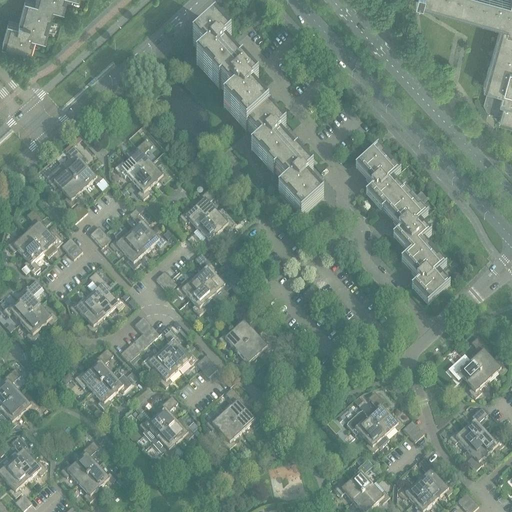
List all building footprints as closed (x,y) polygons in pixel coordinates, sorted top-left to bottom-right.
[(27,0),(24,13),(21,13),(19,22),(18,26),(21,27),(20,30),(33,34),(46,38),(46,37),(45,36),(48,27),(45,27),(47,21),(49,22),(54,5),(63,8),(65,0),(27,0)] [(511,0),(448,0),(508,17),(506,23),(504,23),(486,87),(489,88),(484,105),(488,113),(500,116),(500,119),(511,122),(511,0)] [(18,26),(19,22),(9,20),(11,21),(5,43),(2,42),(2,43),(32,51),(32,50),(31,50),(33,41),(31,40),(33,34),(20,30),(21,27),(18,26)] [(214,29),(216,27),(215,26),(193,47),(194,47),(205,58),(196,66),(197,67),(198,66),(220,90),(219,91),(221,90),(231,101),(223,108),(224,109),(225,108),(247,132),(246,133),(246,134),(248,133),(253,137),(257,143),(259,144),(251,152),(252,151),(275,175),(273,177),(274,177),(276,176),(286,187),(278,194),(278,195),(280,194),(287,201),(288,200),(292,204),(291,206),(302,218),(300,219),(301,220),(324,199),(323,198),(321,201),(310,189),(312,187),(305,179),(313,172),(310,174),(295,157),(298,155),(297,155),(293,158),(282,147),(285,144),(278,137),(286,129),(283,131),(277,125),(273,120),(268,115),(271,113),(270,112),(266,116),(255,104),(257,101),(251,94),(259,87),(258,86),(256,88),(241,72),(243,70),(243,69),(239,73),(228,61),(230,59),(223,51),(231,44),(229,46),(214,29)] [(64,152),(67,155),(81,143),(78,139),(64,152)] [(143,156),(153,148),(147,142),(133,154),(135,157),(130,162),(134,165),(142,175),(152,166),(143,156)] [(83,165),(86,163),(74,149),(67,155),(76,164),(67,173),(71,178),(75,183),(88,171),(83,165)] [(377,151),(378,150),(378,149),(355,170),(356,171),(358,168),(369,180),(367,182),(373,190),(365,197),(366,197),(368,195),(384,212),(402,195),(394,187),(392,188),(389,184),(400,174),(399,173),(398,174),(392,167),(389,169),(386,164),(388,162),(377,151)] [(142,175),(134,165),(130,162),(125,167),(122,164),(115,170),(121,177),(124,174),(132,183),(142,175)] [(160,175),(152,166),(142,175),(150,184),(153,188),(159,183),(161,186),(169,179),(163,172),(160,175)] [(96,173),(93,176),(88,171),(75,183),(80,188),(84,192),(93,184),(96,187),(103,181),(96,173)] [(43,177),(47,180),(52,175),(51,175),(49,172),(43,177)] [(75,183),(71,178),(67,173),(57,181),(54,178),(48,184),(55,192),(58,189),(62,194),(75,183)] [(153,188),(150,184),(142,175),(132,183),(141,193),(137,196),(143,202),(151,195),(148,192),(153,188)] [(84,192),(80,188),(75,183),(62,194),(67,200),(65,202),(71,210),(78,204),(75,200),(84,192)] [(208,204),(218,196),(212,190),(198,202),(201,205),(195,210),(198,214),(207,223),(217,214),(208,204)] [(405,192),(402,195),(384,212),(381,214),(382,214),(386,211),(396,223),(394,225),(401,232),(393,239),(393,240),(395,238),(411,254),(411,255),(422,245),(431,237),(431,236),(430,237),(423,230),(421,231),(417,227),(428,217),(427,217),(426,218),(420,211),(417,212),(413,208),(415,206),(404,194),(405,192)] [(421,194),(414,200),(418,204),(424,198),(421,194)] [(424,198),(418,204),(421,208),(427,202),(424,198)] [(88,215),(85,212),(80,206),(76,210),(83,219),(88,215)] [(79,223),(83,219),(76,210),(71,214),(79,223)] [(207,223),(198,214),(195,210),(190,215),(187,212),(180,219),(185,225),(189,222),(197,232),(207,223)] [(43,229),(46,226),(34,212),(27,218),(36,228),(27,236),(35,246),(48,234),(43,229)] [(146,228),(149,226),(136,212),(130,217),(138,227),(129,235),(133,240),(138,245),(151,234),(146,228)] [(74,227),(79,223),(71,214),(67,218),(74,227)] [(225,224),(217,215),(217,214),(207,223),(215,232),(218,236),(224,231),(226,234),(234,227),(228,221),(225,224)] [(218,236),(215,232),(207,223),(197,232),(206,241),(203,244),(208,250),(216,243),(213,240),(218,236)] [(94,242),(103,234),(99,229),(90,237),(94,242)] [(164,237),(168,242),(172,238),(168,233),(164,237)] [(53,240),(48,235),(48,234),(35,246),(44,256),(53,247),(56,250),(63,245),(56,237),(53,240)] [(107,238),(105,236),(103,234),(94,242),(98,246),(107,238)] [(158,236),(155,239),(151,234),(138,245),(143,251),(146,255),(156,246),(159,250),(165,244),(158,236)] [(138,245),(133,240),(129,235),(119,244),(117,241),(110,246),(117,254),(120,252),(125,257),(138,245)] [(22,258),(35,246),(27,236),(17,245),(14,242),(8,247),(14,255),(18,252),(22,258)] [(102,250),(111,242),(107,238),(98,246),(102,250)] [(66,253),(75,246),(71,241),(62,249),(66,253)] [(146,255),(143,251),(138,245),(125,257),(130,262),(127,265),(134,272),(140,267),(137,263),(146,255)] [(432,259),(434,257),(422,245),(411,255),(411,254),(401,263),(401,264),(404,262),(414,274),(412,276),(419,283),(411,290),(412,291),(414,289),(429,305),(427,307),(427,308),(450,288),(449,287),(448,288),(441,280),(439,282),(435,278),(446,268),(445,269),(438,261),(436,263),(432,259)] [(34,264),(44,256),(35,246),(22,258),(27,263),(24,265),(31,273),(37,267),(34,264)] [(70,258),(78,250),(75,246),(66,253),(70,258)] [(74,262),(82,254),(78,250),(70,258),(74,262)] [(212,273),(214,271),(202,257),(195,262),(204,272),(195,281),(199,285),(203,290),(217,279),(212,273)] [(160,286),(169,279),(165,274),(156,282),(160,286)] [(106,292),(108,289),(96,275),(89,281),(98,291),(89,299),(98,309),(110,297),(106,292)] [(232,278),(229,281),(234,287),(237,284),(239,283),(234,276),(232,278)] [(134,277),(129,281),(132,285),(138,281),(134,277)] [(173,283),(171,282),(169,279),(160,286),(164,291),(173,283)] [(224,281),(221,284),(217,279),(203,290),(208,296),(212,300),(222,292),(224,295),(231,289),(224,281)] [(203,290),(199,285),(195,281),(185,289),(182,286),(176,292),(183,299),(186,297),(190,302),(203,290)] [(168,295),(176,287),(173,283),(164,291),(168,295)] [(32,298),(42,290),(36,284),(22,296),(24,299),(19,304),(31,317),(41,308),(32,298)] [(320,292),(318,294),(313,289),(304,296),(310,303),(314,299),(322,308),(329,302),(320,292)] [(212,300),(208,296),(203,290),(190,302),(195,307),(192,310),(199,318),(206,312),(203,308),(212,300)] [(118,300),(115,302),(110,297),(98,309),(106,318),(116,310),(118,313),(125,307),(118,300)] [(85,320),(98,309),(89,299),(79,307),(77,304),(70,310),(77,318),(80,315),(85,320)] [(21,325),(31,317),(19,304),(14,309),(11,306),(4,313),(9,319),(13,316),(21,325)] [(49,317),(41,308),(31,317),(42,330),(48,325),(50,328),(58,321),(52,314),(49,317)] [(97,327),(106,318),(98,309),(85,320),(89,326),(86,328),(93,336),(100,330),(97,327)] [(257,319),(256,318),(251,312),(237,325),(240,328),(235,332),(238,336),(246,345),(256,337),(247,327),(257,319)] [(37,334),(42,330),(31,317),(21,325),(30,335),(26,338),(33,345),(35,344),(39,347),(42,344),(37,340),(40,337),(37,334)] [(139,332),(148,324),(144,320),(135,328),(139,332)] [(143,337),(151,329),(148,324),(139,332),(143,337)] [(147,341),(155,333),(151,329),(143,337),(147,341)] [(178,346),(181,344),(168,330),(162,336),(171,345),(161,353),(165,358),(170,363),(183,352),(178,346)] [(246,345),(238,336),(235,332),(229,337),(227,334),(219,341),(225,348),(228,345),(236,354),(246,345)] [(151,345),(159,337),(155,333),(147,341),(151,345)] [(151,345),(147,341),(143,337),(138,341),(146,349),(151,345)] [(264,346),(256,337),(246,345),(255,355),(257,358),(263,353),(266,356),(273,349),(267,343),(264,346)] [(487,357),(490,354),(477,340),(471,346),(480,356),(470,364),(479,374),(492,362),(487,357)] [(142,353),(146,349),(138,341),(134,345),(142,353)] [(138,357),(142,353),(134,345),(129,349),(138,357)] [(257,358),(255,355),(246,345),(236,354),(245,364),(242,366),(247,373),(255,366),(252,363),(257,358)] [(282,355),(286,351),(281,347),(277,351),(282,355)] [(133,361),(138,357),(129,349),(125,353),(133,361)] [(104,367),(113,358),(107,352),(93,364),(96,367),(91,372),(102,385),(112,376),(104,367)] [(191,354),(187,357),(183,352),(170,363),(175,369),(179,373),(188,365),(191,368),(197,362),(191,354)] [(129,365),(133,361),(125,353),(121,357),(129,365)] [(170,363),(165,358),(161,353),(152,362),(149,359),(143,365),(149,372),(152,370),(157,375),(170,363)] [(138,358),(130,364),(133,367),(140,361),(138,358)] [(201,370),(209,362),(206,358),(197,366),(201,370)] [(205,375),(213,367),(209,362),(201,370),(205,375)] [(497,367),(492,362),(479,374),(488,383),(497,375),(500,378),(507,372),(500,365),(497,367)] [(179,373),(175,369),(170,363),(157,375),(162,380),(159,383),(166,390),(172,385),(169,381),(179,373)] [(466,385),(479,374),(470,364),(461,373),(458,369),(452,375),(459,383),(462,380),(466,385)] [(209,379),(217,371),(213,367),(205,375),(209,379)] [(11,386),(21,378),(15,371),(1,384),(4,387),(0,390),(0,393),(10,405),(20,396),(11,386)] [(92,393),(102,385),(91,372),(85,377),(83,374),(75,381),(81,387),(84,384),(92,393)] [(479,392),(488,383),(479,374),(466,385),(471,391),(468,393),(475,401),(482,395),(479,392)] [(132,375),(127,379),(133,385),(138,381),(132,375)] [(69,376),(62,382),(66,386),(72,380),(69,376)] [(121,385),(113,377),(112,376),(102,385),(114,398),(119,393),(122,396),(129,389),(124,383),(121,385)] [(109,402),(114,398),(102,385),(92,393),(101,403),(98,406),(104,412),(111,405),(109,402)] [(242,407),(244,405),(232,391),(225,397),(234,406),(225,415),(234,425),(247,413),(242,407)] [(0,412),(1,413),(10,405),(0,393),(0,412)] [(384,412),(387,409),(375,395),(368,401),(377,411),(368,419),(376,429),(389,417),(384,412)] [(31,402),(28,405),(20,396),(10,405),(22,417),(27,413),(30,416),(37,409),(31,402)] [(160,415),(155,419),(167,432),(177,424),(168,414),(178,406),(172,399),(158,412),(160,415)] [(363,404),(359,400),(354,404),(358,408),(363,404)] [(17,422),(22,417),(10,405),(1,413),(9,423),(6,425),(12,432),(19,425),(17,422)] [(478,426),(488,417),(482,411),(468,423),(470,426),(465,431),(477,444),(486,435),(478,426)] [(254,416),(251,418),(247,413),(234,425),(242,434),(252,426),(255,429),(261,423),(254,416)] [(221,436),(234,425),(225,415),(215,423),(213,420),(206,426),(213,434),(216,431),(221,436)] [(397,420),(394,422),(389,417),(376,429),(385,438),(394,430),(397,433),(404,427),(397,420)] [(125,419),(118,425),(123,432),(131,425),(125,419)] [(147,421),(140,428),(146,435),(144,436),(153,445),(157,441),(167,432),(155,419),(150,424),(147,421)] [(364,440),(376,429),(368,419),(358,428),(355,425),(349,430),(356,438),(359,435),(364,440)] [(177,424),(167,432),(178,445),(184,440),(186,443),(194,436),(188,430),(180,421),(177,424)] [(333,423),(327,428),(335,437),(341,432),(333,423)] [(407,436),(416,428),(412,424),(403,432),(407,436)] [(233,442),(242,434),(234,425),(221,436),(225,442),(223,444),(229,452),(236,446),(233,442)] [(420,432),(417,430),(416,428),(407,436),(411,440),(420,432)] [(376,447),(385,438),(376,429),(364,440),(368,446),(365,448),(372,456),(379,450),(376,447)] [(467,453),(477,444),(465,431),(460,436),(457,433),(449,440),(455,446),(459,443),(467,453)] [(157,441),(153,445),(161,455),(163,453),(168,460),(176,453),(173,450),(178,445),(167,432),(157,441)] [(415,445),(424,437),(420,432),(411,440),(415,445)] [(495,445),(487,435),(486,435),(477,444),(488,457),(494,452),(496,455),(504,448),(498,442),(495,445)] [(28,457),(31,454),(18,440),(12,446),(20,455),(11,464),(20,473),(33,462),(28,457)] [(90,459),(99,450),(93,444),(79,457),(82,460),(77,465),(89,477),(98,469),(90,459)] [(483,462),(488,457),(477,444),(467,453),(475,462),(472,465),(478,471),(486,465),(483,462)] [(435,477),(438,474),(425,460),(419,466),(427,476),(418,484),(427,494),(440,482),(435,477)] [(40,465),(37,467),(33,462),(20,473),(29,483),(38,475),(41,478),(47,472),(40,465)] [(364,478),(373,469),(367,463),(354,475),(356,478),(351,483),(363,496),(372,487),(364,478)] [(7,485),(20,473),(11,464),(1,472),(0,470),(0,481),(2,480),(7,485)] [(79,486),(89,477),(77,465),(71,469),(69,467),(61,473),(67,480),(70,477),(79,486)] [(110,475),(107,478),(98,469),(89,477),(100,490),(105,485),(108,488),(116,481),(110,475)] [(19,492),(29,483),(20,473),(7,485),(12,490),(9,493),(16,501),(22,495),(19,492)] [(95,495),(100,490),(89,477),(79,486),(87,495),(84,498),(90,505),(98,498),(95,495)] [(447,485),(444,488),(440,482),(427,494),(435,504),(445,495),(448,498),(454,493),(447,485)] [(353,504),(363,496),(351,483),(345,488),(343,485),(335,491),(341,498),(344,495),(353,504)] [(414,506),(427,494),(418,484),(409,493),(406,490),(399,495),(406,503),(409,500),(414,506)] [(42,490),(37,485),(34,488),(39,494),(42,490)] [(381,496),(372,487),(363,496),(374,508),(380,504),(382,507),(390,500),(384,493),(381,496)] [(426,511),(435,504),(427,494),(414,506),(419,511),(417,511),(426,511)] [(370,511),(374,508),(363,496),(353,504),(359,511),(370,511)] [(462,508),(471,500),(467,496),(458,504),(462,508)] [(32,506),(29,503),(24,497),(20,501),(28,510),(32,506)] [(465,511),(466,511),(475,504),(471,500),(462,508),(465,511)] [(21,511),(25,511),(28,510),(20,501),(16,505),(21,511)]
